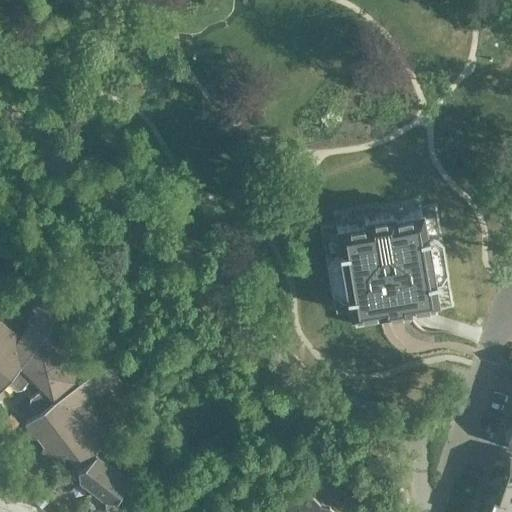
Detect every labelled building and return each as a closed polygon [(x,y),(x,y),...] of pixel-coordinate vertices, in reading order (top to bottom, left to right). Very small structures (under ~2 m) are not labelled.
[(334,221),(319,223),(334,314),(352,311),(354,323),(380,318),(397,315),(409,313),(419,311),(452,306),(435,203),(420,206),(418,196),(332,211),(334,221)] [(105,294),(91,308),(111,329),(126,315),(105,294)] [(14,389),(20,388),(32,374),(41,377),(61,357),(47,343),(57,330),(61,319),(54,314),(54,308),(40,297),(31,308),(35,310),(27,320),(30,322),(19,337),(0,321),(0,386),(5,381),(14,389)] [(65,451),(71,459),(105,432),(81,400),(95,389),(98,393),(108,385),(110,389),(121,380),(111,366),(105,365),(99,358),(88,362),(75,372),(61,357),(41,377),(43,386),(29,397),(28,403),(36,413),(24,421),(31,437),(40,436),(44,441),(41,449),(54,460),(65,451)] [(222,456),(226,451),(241,431),(225,418),(206,444),(216,452),(222,456)] [(78,477),(91,487),(110,464),(94,451),(95,448),(109,438),(105,432),(71,459),(76,466),(66,475),(70,479),(78,477)] [(344,445),(362,456),(368,445),(350,435),(344,445)] [(193,511),(225,470),(214,461),(175,511),(193,511)] [(110,464),(91,487),(104,498),(104,507),(110,509),(124,475),(110,464)] [(0,491),(2,492),(11,476),(0,470),(0,491)] [(339,511),(327,501),(339,488),(322,473),(299,499),(296,495),(282,505),(284,511),(339,511)] [(511,475),(504,473),(496,494),(511,499),(511,475)] [(511,511),(511,499),(496,494),(490,511),(511,511)]
